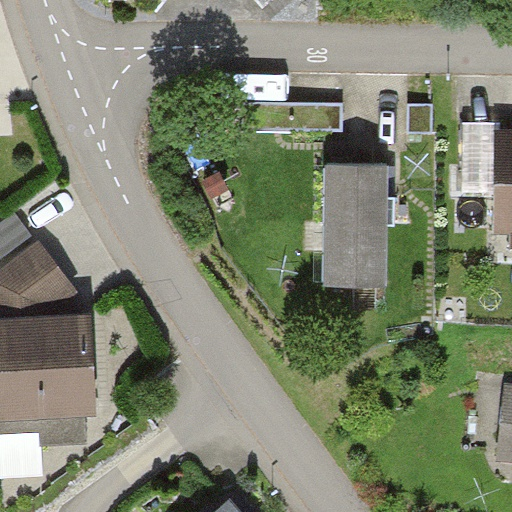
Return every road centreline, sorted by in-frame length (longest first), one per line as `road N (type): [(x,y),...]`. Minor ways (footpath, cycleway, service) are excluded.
road 1 (residential): [(70,67),(182,47),(511,51)]
road 2 (residential): [(244,388),(113,170),(70,67)]
road 3 (residential): [(85,511),(244,388)]
road 4 (residential): [(342,511),(244,388)]
